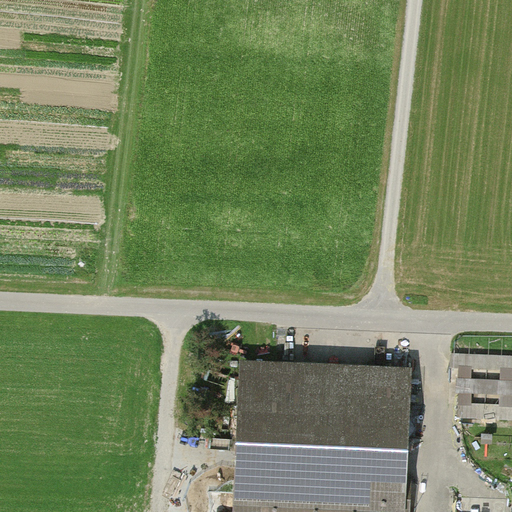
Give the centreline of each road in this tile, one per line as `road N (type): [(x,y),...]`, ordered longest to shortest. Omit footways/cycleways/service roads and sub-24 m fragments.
road 1 (unclassified): [(511,327),(0,302)]
road 2 (track): [(384,323),(421,0)]
road 3 (track): [(177,310),(162,511)]
